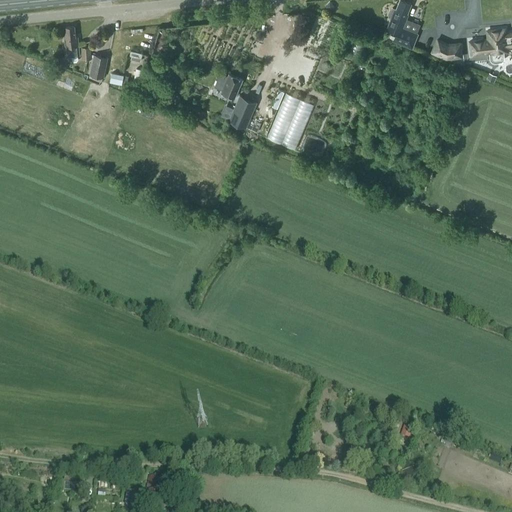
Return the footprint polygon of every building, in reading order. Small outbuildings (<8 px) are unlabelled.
[(411,3),(403,0),(399,0),(396,9),(393,8),(390,10),(389,13),(389,16),(394,18),(389,29),(397,32),(393,40),(412,47),(418,33),(403,27),(408,14),(407,13),(411,3)] [(325,5),(332,12),(335,9),(335,5),(330,1),(325,5)] [(75,26),(66,27),(66,31),(64,31),(65,45),(66,56),(80,55),(78,37),(76,37),(75,26)] [(506,46),(511,45),(511,32),(505,34),(505,28),(487,30),(488,39),(470,41),(471,55),(490,53),(491,59),(491,60),(492,61),(493,61),(494,62),(502,61),(503,60),(504,59),(504,58),(504,56),(504,51),(507,51),(506,46)] [(461,56),(460,43),(448,44),(437,39),(432,51),(446,57),(461,56)] [(91,59),(90,46),(81,47),(82,59),(91,59)] [(105,77),(108,58),(95,55),(91,74),(105,77)] [(122,84),(124,75),(112,72),(110,81),(122,84)] [(489,72),(486,78),(494,81),(497,76),(489,72)] [(234,97),(242,79),(229,73),(228,76),(220,73),(215,86),(222,89),(221,92),(234,97)] [(267,84),(278,89),(281,82),(270,77),(267,84)] [(286,91),(269,137),(299,148),(316,102),(286,91)] [(240,95),(229,120),(246,127),(257,102),(240,95)] [(402,436),(411,438),(414,427),(405,425),(402,436)] [(76,492),(78,478),(57,475),(55,489),(76,492)] [(161,507),(163,492),(160,492),(162,478),(152,476),(151,477),(149,477),(146,494),(127,491),(126,504),(130,505),(129,510),(138,511),(140,498),(145,499),(144,505),(161,507)]
